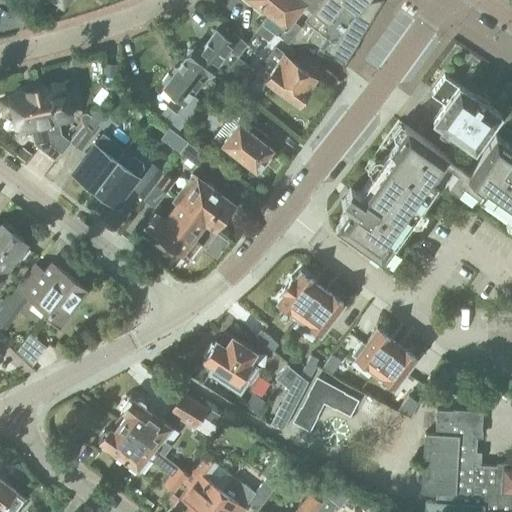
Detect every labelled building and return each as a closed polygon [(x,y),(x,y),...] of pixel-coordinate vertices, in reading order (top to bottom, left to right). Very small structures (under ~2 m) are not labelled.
[(43,0),(55,9),(62,0),(43,0)] [(272,35),(276,31),(288,40),(295,30),(304,19),(313,8),(305,2),(307,0),(306,0),(253,0),(269,12),(259,26),(272,35)] [(318,0),(313,8),(304,19),(295,30),(288,40),(289,41),(289,40),(319,63),(320,62),(303,49),(308,40),(344,61),(343,67),(344,67),(345,60),(347,52),(349,43),(351,39),(353,35),(357,28),(358,29),(365,18),(365,17),(371,9),(376,4),(375,3),(371,7),(365,2),(366,0),(318,0)] [(185,57),(207,75),(208,76),(229,48),(238,55),(248,41),(233,31),(228,38),(216,29),(200,49),(195,45),(193,48),(188,48),(186,51),(186,56),(185,57)] [(294,60),(276,46),(268,57),(276,63),(265,77),(299,102),(310,88),(308,87),(316,76),(309,71),(309,70),(294,59),(294,60)] [(242,92),(258,72),(237,56),(222,77),(242,92)] [(207,75),(185,57),(171,76),(168,73),(161,82),(165,84),(163,86),(185,102),(176,114),(166,106),(157,117),(176,133),(202,102),(191,94),(207,75)] [(475,150),(500,113),(495,110),(485,103),(486,102),(475,94),(474,95),(458,83),(458,84),(444,74),(431,93),(445,103),(432,120),(465,143),(471,147),(475,150)] [(214,91),(222,97),(230,85),(222,79),(214,91)] [(62,82),(37,88),(50,143),(59,152),(62,154),(71,141),(61,134),(57,119),(72,116),(66,98),(77,95),(74,81),(63,84),(62,82)] [(101,86),(93,98),(99,103),(108,91),(101,86)] [(50,143),(37,88),(10,95),(10,97),(0,98),(0,100),(3,114),(14,111),(18,129),(32,126),(35,144),(54,158),(59,152),(50,143)] [(236,102),(246,109),(255,97),(246,90),(236,102)] [(82,125),(82,126),(91,132),(104,115),(96,109),(91,115),(83,126),(82,125)] [(273,146),(266,141),(270,136),(242,114),(240,116),(232,111),(213,136),(221,141),(256,169),(273,146)] [(83,126),(91,115),(87,112),(83,113),(82,113),(81,117),(81,120),(83,124),(82,125),(83,126)] [(511,145),(495,134),(477,159),(471,155),(475,150),(471,147),(460,164),(451,157),(407,126),(359,193),(352,188),(342,202),(349,207),(334,227),(381,260),(418,208),(419,207),(411,201),(438,164),(443,163),(445,164),(456,173),(449,183),(458,190),(464,181),(511,215),(511,145)] [(103,132),(98,138),(91,132),(87,139),(94,144),(72,172),(94,189),(122,154),(126,149),(103,132)] [(179,151),(187,140),(178,133),(170,144),(179,151)] [(206,155),(187,141),(180,152),(198,166),(206,155)] [(22,146),(16,154),(25,161),(31,152),(22,146)] [(122,154),(94,189),(116,205),(137,176),(143,168),(142,163),(135,157),(129,157),(129,159),(122,154)] [(153,165),(134,189),(144,197),(163,172),(153,165)] [(156,182),(166,190),(174,179),(164,172),(156,182)] [(174,196),(179,199),(204,218),(214,226),(232,202),(193,172),(174,196)] [(166,190),(156,182),(144,198),(154,206),(166,190)] [(204,218),(179,199),(164,218),(155,213),(146,224),(188,256),(198,241),(191,236),(204,218)] [(0,274),(26,241),(2,222),(0,224),(0,274)] [(50,260),(43,269),(34,263),(16,286),(47,310),(43,316),(60,329),(74,310),(71,308),(87,288),(50,260)] [(284,291),(277,300),(298,316),(321,286),(312,280),(313,279),(300,269),(293,278),(291,276),(281,289),(284,291)] [(321,286),(298,316),(320,332),(343,302),(330,292),(329,292),(321,286)] [(361,341),(351,354),(374,371),(395,342),(389,337),(390,337),(377,327),(364,343),(361,341)] [(260,330),(255,336),(273,350),(278,343),(260,330)] [(205,355),(203,359),(213,366),(209,373),(240,393),(257,367),(248,361),(255,351),(231,335),(225,345),(215,339),(213,343),(211,342),(203,354),(205,355)] [(395,342),(374,371),(397,388),(407,375),(403,372),(415,356),(402,346),(402,347),(395,342)] [(332,353),(322,366),(332,372),(341,360),(332,353)] [(311,354),(300,373),(307,379),(318,358),(311,354)] [(289,387),(271,423),(282,429),(308,380),(287,363),(276,376),(289,387)] [(342,392),(334,407),(349,415),(357,400),(357,399),(342,391),(342,392)] [(205,406),(181,392),(169,412),(193,427),(205,406)] [(408,395),(398,409),(409,414),(416,401),(408,395)] [(118,420),(163,453),(170,444),(161,437),(170,424),(143,405),(143,400),(139,397),(134,398),(132,396),(130,398),(126,399),(123,403),(124,407),(121,411),(124,413),(118,420)] [(423,511),(511,511),(511,461),(495,461),(495,465),(478,464),(479,451),(475,451),(475,435),(480,435),(481,410),(435,407),(434,431),(423,431),(420,490),(442,491),(442,500),(424,499),(423,511)] [(163,453),(118,420),(112,429),(109,427),(108,428),(103,429),(101,433),(101,437),(99,441),(136,469),(146,456),(156,463),(163,453)] [(184,511),(204,511),(233,475),(232,475),(222,489),(206,477),(216,463),(202,453),(181,482),(187,486),(181,494),(191,501),(183,511),(184,511)] [(187,473),(177,466),(162,487),(171,493),(172,494),(187,473)] [(255,491),(233,475),(204,511),(241,511),(245,506),(244,505),(246,502),(256,510),(275,484),(265,476),(255,491)] [(0,511),(15,511),(17,509),(16,508),(24,497),(13,489),(15,487),(0,476),(0,511)] [(333,487),(322,502),(314,511),(330,511),(336,503),(343,495),(333,487)] [(314,511),(322,502),(311,494),(297,511),(314,511)]
